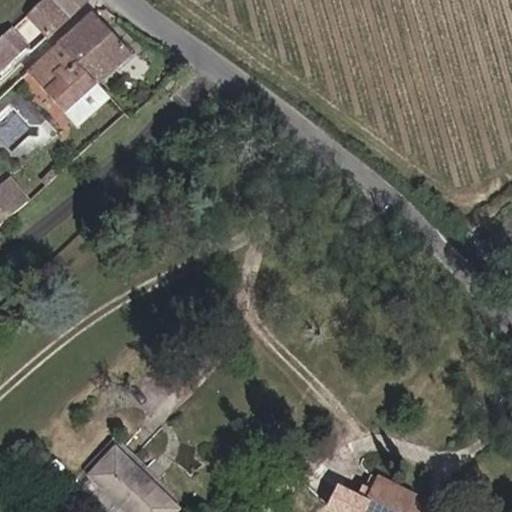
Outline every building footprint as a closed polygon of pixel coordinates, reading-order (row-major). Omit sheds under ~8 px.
[(50,40),(70,21),(52,0),(49,0),(31,17),(50,40)] [(94,0),(52,0),(70,21),(95,1),(94,0)] [(102,22),(67,53),(100,88),(135,57),(102,22)] [(0,45),(0,59),(7,68),(30,47),(15,32),(0,45)] [(73,114),(100,88),(67,53),(38,78),(73,114)] [(100,88),(73,114),(81,122),(82,123),(110,99),(100,88)] [(33,186),(41,196),(50,188),(41,179),(33,186)] [(34,201),(19,184),(8,194),(12,200),(0,210),(10,221),(22,211),(34,201)] [(180,511),(194,485),(117,443),(101,476),(168,511),(180,511)] [(374,469),(366,490),(372,494),(367,509),(373,511),(443,511),(437,503),(429,509),(416,497),(418,489),(374,469)]
